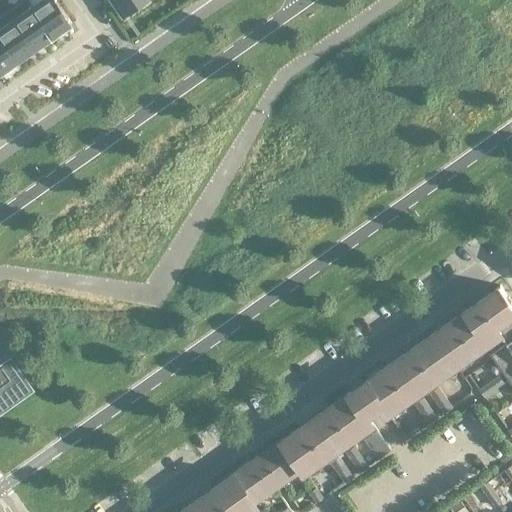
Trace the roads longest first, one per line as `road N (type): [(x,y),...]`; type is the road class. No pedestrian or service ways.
road 1 (secondary): [(0,489),(511,131)]
road 2 (residential): [(511,249),(142,511)]
road 3 (secondary): [(306,0),(0,216)]
road 4 (residential): [(73,0),(99,35),(0,103)]
